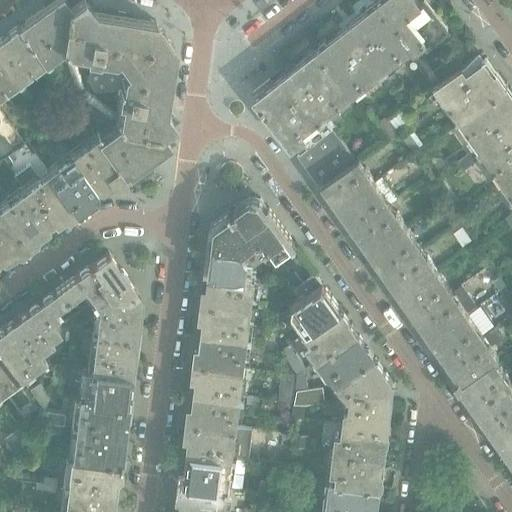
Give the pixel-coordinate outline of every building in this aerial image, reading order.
[(64,46),(70,7),(69,6),(64,0),(51,0),(38,10),(17,25),(43,61),(64,46)] [(164,32),(155,20),(91,10),(84,0),(78,0),(70,7),(64,46),(68,50),(87,53),(86,56),(96,58),(86,80),(90,85),(164,32)] [(415,40),(383,0),(378,0),(318,47),(350,90),(415,40)] [(448,28),(426,0),(420,0),(420,1),(419,0),(383,0),(415,40),(419,45),(429,38),(431,41),(448,28)] [(0,91),(43,61),(17,25),(0,37),(0,91)] [(162,108),(173,44),(164,32),(90,85),(94,91),(119,89),(114,114),(118,120),(158,129),(171,121),(171,120),(171,119),(162,108)] [(332,127),(320,113),(350,90),(318,47),(272,83),(270,80),(254,92),(263,105),(266,110),(299,152),(297,153),(320,186),(324,183),(356,159),(332,127)] [(439,82),(465,64),(458,54),(431,70),(439,82)] [(460,116),(506,84),(496,71),(492,74),(478,55),(465,64),(439,82),(437,83),(460,116)] [(400,81),(393,72),(390,75),(396,84),(400,81)] [(396,84),(390,75),(385,79),(392,87),(396,84)] [(38,97),(28,84),(24,88),(33,101),(38,97)] [(511,102),(511,93),(506,84),(460,116),(504,178),(511,172),(511,102)] [(33,101),(24,88),(19,91),(28,105),(33,101)] [(75,109),(58,122),(64,130),(66,133),(83,120),(75,109)] [(398,132),(388,118),(386,115),(377,122),(389,138),(398,132)] [(335,124),(329,116),(326,118),(332,127),(335,124)] [(57,120),(51,125),(56,132),(58,135),(64,130),(58,122),(57,120)] [(125,173),(168,143),(168,142),(158,129),(118,120),(98,135),(125,173)] [(420,145),(412,133),(403,139),(411,151),(420,145)] [(125,173),(98,135),(97,134),(47,169),(74,206),(78,207),(83,204),(84,200),(112,180),(116,180),(125,173)] [(0,155),(11,147),(3,136),(0,137),(0,155)] [(466,159),(476,151),(474,148),(464,155),(466,159)] [(469,163),(480,156),(476,151),(466,159),(469,163)] [(376,180),(367,167),(364,169),(356,159),(324,183),(337,202),(336,203),(336,204),(340,209),(342,208),(355,227),(396,199),(398,197),(382,176),(376,180)] [(74,206),(47,169),(0,203),(0,205),(26,242),(30,243),(35,239),(35,235),(63,215),(67,216),(72,212),(72,208),(74,206)] [(23,179),(16,169),(12,172),(19,182),(23,179)] [(19,182),(12,172),(7,176),(13,186),(19,182)] [(297,246),(268,206),(267,207),(260,197),(251,196),(233,209),(232,207),(213,221),(210,242),(243,246),(249,254),(254,255),(271,243),(279,257),(297,246)] [(416,237),(407,224),(398,212),(395,213),(390,206),(398,202),(396,199),(355,227),(368,246),(367,247),(371,253),(372,252),(386,271),(419,248),(413,239),(416,237)] [(26,242),(0,205),(0,260),(14,250),(18,251),(23,247),(24,243),(26,242)] [(473,240),(463,225),(457,228),(467,244),(473,240)] [(251,276),(254,255),(249,254),(243,246),(210,242),(207,268),(211,269),(209,287),(205,286),(203,300),(252,305),(256,277),(251,276)] [(447,281),(437,268),(428,255),(426,256),(419,248),(386,271),(399,290),(398,291),(401,296),(402,297),(403,296),(417,315),(450,292),(444,283),(447,281)] [(135,289),(108,251),(59,286),(67,298),(85,285),(97,302),(94,334),(134,339),(139,297),(134,290),(135,289)] [(490,264),(486,258),(479,263),(483,269),(490,264)] [(303,283),(295,271),(291,274),(299,285),(303,283)] [(305,294),(323,283),(316,273),(303,283),(299,285),(305,294)] [(506,286),(498,275),(491,279),(499,291),(506,286)] [(340,307),(323,283),(305,294),(301,296),(293,302),(282,309),(280,310),(278,310),(276,329),(284,326),(282,323),(292,316),(290,312),(293,309),(307,329),(305,331),(340,307)] [(469,312),(477,306),(462,284),(450,292),(417,315),(430,334),(428,335),(433,341),(434,340),(447,359),(481,336),(490,329),(482,317),(476,322),(469,312)] [(305,294),(299,285),(295,288),(301,296),(305,294)] [(66,321),(55,307),(67,298),(59,286),(0,328),(0,349),(20,377),(44,359),(38,351),(53,340),(51,337),(59,331),(62,330),(62,337),(67,337),(67,336),(68,325),(65,322),(66,321)] [(511,294),(507,287),(499,293),(511,310),(511,294)] [(245,366),(252,306),(252,305),(203,300),(201,315),(206,315),(202,346),(198,346),(196,360),(245,366)] [(267,308),(267,301),(259,300),(258,307),(267,308)] [(374,355),(357,331),(340,307),(305,331),(311,339),(306,342),(329,376),(334,372),(339,380),(374,355)] [(275,340),(276,332),(264,331),(263,338),(275,340)] [(126,404),(134,339),(94,334),(90,369),(79,368),(76,398),(126,404)] [(458,384),(495,359),(500,356),(490,343),(487,345),(481,336),(447,359),(461,378),(457,381),(457,380),(456,381),(458,384)] [(281,348),(275,340),(263,338),(262,347),(282,349),(282,348),(281,348)] [(289,343),(282,348),(282,349),(296,373),(303,369),(306,367),(289,343)] [(0,390),(20,377),(0,349),(0,390)] [(393,382),(374,355),(339,380),(350,395),(348,409),(344,409),(342,422),(387,427),(393,382)] [(79,366),(80,359),(67,357),(66,364),(79,366)] [(511,434),(511,383),(495,359),(458,384),(460,387),(461,387),(472,402),(473,401),(478,408),(477,409),(483,417),(483,416),(488,423),(488,424),(498,439),(497,440),(500,443),(511,434)] [(237,426),(245,366),(196,360),(194,374),(198,375),(195,406),(190,405),(188,420),(237,426)] [(62,378),(63,366),(63,365),(54,364),(52,374),(52,377),(62,378)] [(296,373),(295,388),(309,387),(303,369),(296,373)] [(294,403),(295,388),(296,373),(281,372),(278,401),(294,403)] [(297,389),(294,403),(305,404),(325,401),(323,386),(297,389)] [(259,405),(259,399),(259,398),(247,396),(246,403),(259,405)] [(119,464),(126,404),(76,398),(68,458),(119,464)] [(303,417),(305,405),(293,403),(291,415),(303,417)] [(62,427),(63,417),(49,415),(48,425),(62,427)] [(30,425),(25,418),(18,424),(23,430),(30,425)] [(230,488),(237,426),(188,420),(187,434),(191,434),(187,467),(183,467),(181,482),(230,488)] [(380,487),(387,427),(342,422),(341,433),(335,432),(330,469),(336,470),(335,481),(380,487)] [(61,434),(62,427),(48,425),(46,432),(61,434)] [(292,434),(290,445),(308,447),(309,436),(292,434)] [(511,434),(500,443),(502,446),(503,446),(511,458),(511,434)] [(114,476),(118,474),(119,464),(68,458),(61,511),(112,511),(113,510),(110,506),(114,476)] [(272,462),(268,492),(283,493),(287,464),(272,462)] [(55,491),(56,477),(49,476),(48,490),(55,491)] [(378,502),(380,487),(335,481),(329,480),(324,511),(371,511),(373,501),(378,502)] [(41,489),(42,482),(35,481),(34,488),(41,489)] [(226,511),(230,488),(181,482),(179,495),(184,496),(181,511),(226,511)] [(321,511),(322,504),(306,502),(305,509),(321,511)]
